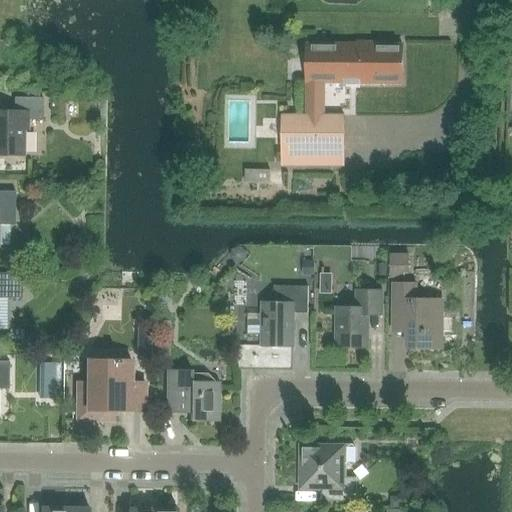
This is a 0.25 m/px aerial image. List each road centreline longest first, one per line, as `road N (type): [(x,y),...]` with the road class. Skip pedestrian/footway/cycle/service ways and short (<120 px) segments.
road 1 (residential): [(255,463),(0,461)]
road 2 (residential): [(257,388),(511,391)]
